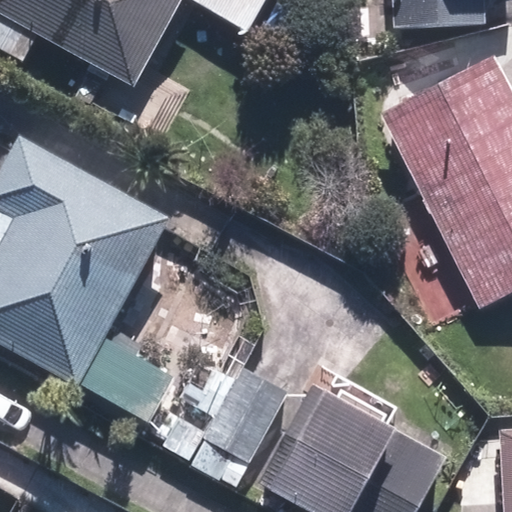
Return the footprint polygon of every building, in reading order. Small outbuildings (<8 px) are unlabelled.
[(0,0),(0,51),(20,63),(34,39),(125,92),(176,3),(239,39),(261,0),(0,0)] [(385,0),(387,33),(484,31),(483,0),(385,0)] [(511,115),(484,61),(370,120),(471,314),(511,292),(511,115)] [(0,355),(142,433),(171,381),(96,340),(160,224),(10,142),(0,159),(0,355)] [(236,369),(197,440),(245,467),(285,395),(236,369)] [(317,369),(248,494),(279,511),(413,511),(440,463),(384,433),(396,412),(317,369)] [(511,511),(511,431),(491,433),(496,511),(511,511)]
